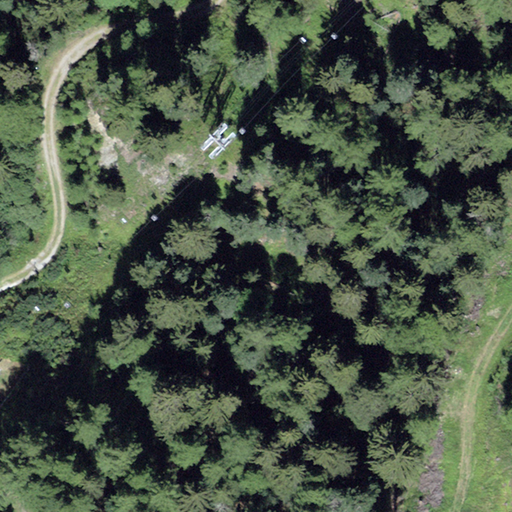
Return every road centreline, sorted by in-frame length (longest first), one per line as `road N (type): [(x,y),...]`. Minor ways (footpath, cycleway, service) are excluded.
road 1 (track): [(0,283),(27,278),(77,244),(40,84),(85,41),(229,0)]
road 2 (track): [(441,511),(452,433),(511,285)]
